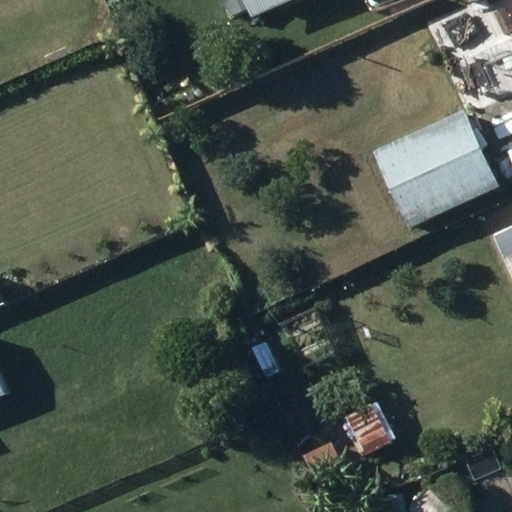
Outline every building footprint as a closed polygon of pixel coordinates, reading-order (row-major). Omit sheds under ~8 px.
[(247,0),(258,26),(322,0),(247,0)] [(491,111),(385,157),(418,230),(509,190),(489,145),(503,139),(491,111)] [(0,407),(18,400),(0,355),(0,407)] [(387,396),(357,410),(376,451),(406,438),(387,396)] [(346,448),(318,459),(326,480),(354,469),(346,448)]
